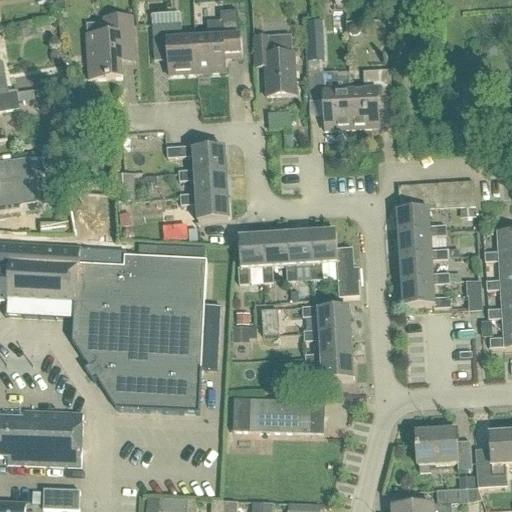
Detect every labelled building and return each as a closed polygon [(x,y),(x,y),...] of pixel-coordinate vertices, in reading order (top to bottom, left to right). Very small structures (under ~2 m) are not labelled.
[(196,43),(198,78),(226,77),(225,61),(242,60),(240,16),(222,17),(223,25),(207,26),(208,42),(196,43)] [(90,85),(122,83),(121,69),(134,67),(132,22),(104,24),(105,28),(87,29),(90,85)] [(198,78),(196,43),(182,43),(181,27),(152,29),(154,56),(168,55),(170,80),(198,78)] [(321,27),(305,28),(307,66),(324,65),(321,27)] [(352,31),(349,34),(349,39),(353,42),(358,41),(361,38),(360,33),(357,30),(352,31)] [(297,100),(295,58),(294,40),(254,42),(255,72),(265,71),(266,101),(297,100)] [(0,100),(2,100),(4,100),(7,99),(10,99),(5,66),(0,66),(0,100)] [(365,95),(350,96),(352,134),(379,133),(378,99),(392,99),(391,75),(365,76),(365,95)] [(338,77),(308,78),(309,102),(324,101),(325,135),(352,134),(350,96),(350,81),(338,81),(338,77)] [(21,107),(36,105),(34,95),(19,97),(21,107)] [(0,116),(21,113),(19,97),(10,99),(7,99),(4,100),(2,100),(0,100),(0,116)] [(170,134),(151,135),(152,149),(171,148),(170,134)] [(195,179),(226,177),(224,152),(194,154),(194,151),(169,153),(169,163),(177,162),(194,161),(195,175),(195,179)] [(0,212),(19,209),(18,201),(32,199),(26,162),(0,166),(0,212)] [(197,203),(227,201),(226,177),(195,179),(195,175),(178,176),(179,186),(196,185),(196,199),(197,203)] [(116,206),(136,205),(135,180),(115,181),(116,206)] [(461,187),(463,212),(475,211),(474,186),(461,187)] [(438,213),(450,212),(449,187),(436,188),(438,213)] [(450,212),(463,212),(461,187),(449,187),(450,212)] [(423,189),(425,214),(429,213),(429,214),(438,213),(436,188),(423,189)] [(412,215),(425,214),(423,189),(411,190),(412,215)] [(400,215),(412,215),(411,190),(398,191),(400,215)] [(229,225),(227,201),(197,203),(196,199),(180,200),(180,210),(197,209),(198,227),(229,225)] [(430,231),(429,214),(429,213),(425,214),(412,215),(400,215),(397,216),(399,240),(430,238),(431,241),(446,240),(445,230),(430,231)] [(460,224),(476,223),(475,214),(460,215),(460,224)] [(197,240),(196,227),(174,228),(175,241),(197,240)] [(499,265),(511,264),(511,235),(497,236),(499,257),(485,258),(485,267),(499,266),(499,265)] [(314,268),(309,269),(310,285),(320,284),(319,268),(338,267),(339,287),(360,286),(359,273),(354,273),(353,252),(351,253),(351,254),(337,255),(336,236),(312,238),(314,268)] [(295,270),(309,269),(314,268),(312,238),(287,239),(289,271),(285,271),(286,286),(296,286),(295,270)] [(431,255),(431,241),(430,238),(399,240),(400,264),(432,262),(432,265),(447,264),(447,262),(447,254),(431,255)] [(265,272),(261,272),(262,288),(272,287),(271,272),(285,271),(289,271),(287,239),(263,241),(265,272)] [(247,273),(261,272),(265,272),(263,241),(239,243),(241,273),(237,273),(238,290),(248,289),(247,273)] [(0,304),(6,305),(6,321),(74,324),(73,347),(89,372),(86,374),(94,387),(98,385),(118,415),(200,419),(202,374),(202,373),(205,309),(207,265),(205,265),(156,263),(126,261),(127,256),(81,254),(81,252),(0,248),(0,304)] [(157,251),(156,263),(205,265),(205,253),(157,251)] [(458,253),(447,254),(447,262),(459,262),(458,253)] [(434,286),(434,289),(449,288),(448,278),(433,279),(432,265),(432,262),(400,264),(402,288),(434,286)] [(511,264),(499,265),(499,266),(500,285),(486,286),(487,296),(501,295),(501,294),(511,293),(511,264)] [(435,303),(434,289),(434,286),(402,288),(404,312),(434,310),(434,313),(450,312),(450,302),(435,303)] [(503,323),(511,322),(511,293),(501,294),(501,295),(502,314),(488,315),(489,324),(491,324),(503,323)] [(299,307),(298,296),(290,297),(291,308),(299,307)] [(479,302),(466,303),(467,315),(469,315),(469,318),(480,317),(480,314),(479,302)] [(205,309),(202,373),(218,374),(221,310),(205,309)] [(319,338),(350,336),(348,312),(318,314),(318,311),(301,312),(302,323),(318,322),(319,335),(319,338)] [(279,314),(262,315),(263,327),(280,326),(279,314)] [(250,331),(250,320),(238,320),(238,331),(250,331)] [(511,322),(503,323),(504,342),(490,343),(490,353),(511,351),(511,322)] [(489,324),(482,325),(482,342),(492,342),(491,324),(489,324)] [(251,349),(251,333),(233,332),(233,349),(251,349)] [(352,360),(350,336),(319,338),(319,335),(303,336),(304,346),(320,345),(321,359),(321,363),(352,360)] [(353,385),(352,360),(321,363),(321,359),(304,361),(305,371),(321,370),(323,387),(353,385)] [(275,398),(306,396),(305,381),(274,383),(275,398)] [(323,413),(233,409),(231,440),(322,443),(323,413)] [(82,472),(84,419),(24,417),(23,423),(0,422),(0,461),(9,462),(8,470),(82,472)] [(444,437),(417,438),(418,472),(419,472),(419,476),(432,476),(431,471),(457,470),(458,475),(472,474),(471,447),(458,448),(457,433),(444,434),(444,437)] [(506,470),(511,469),(511,437),(490,439),(491,455),(476,456),(478,493),(508,491),(506,470)] [(460,484),(460,495),(475,494),(474,483),(460,484)] [(80,511),(81,496),(44,495),(43,511),(80,511)] [(433,510),(393,511),(450,511),(451,509),(468,507),(468,504),(467,495),(436,497),(436,510),(433,510)] [(188,511),(188,505),(148,503),(147,511),(188,511)]
